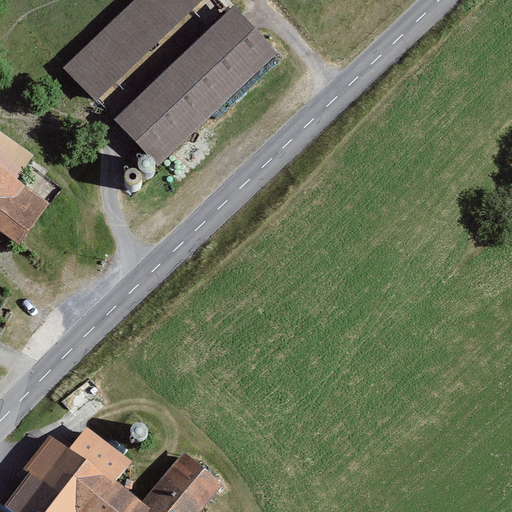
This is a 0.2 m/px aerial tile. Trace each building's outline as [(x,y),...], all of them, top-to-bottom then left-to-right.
[(202,0),(133,0),(65,67),(98,101),(202,0)] [(276,52),(231,5),(112,118),(157,165),(276,52)] [(0,130),(0,166),(15,176),(32,151),(0,130)] [(0,166),(0,231),(20,245),(50,199),(15,176),(0,166)] [(71,456),(50,441),(2,507),(9,511),(142,511),(146,507),(141,503),(112,482),(126,462),(87,433),(71,456)] [(181,448),(141,503),(146,507),(142,511),(200,511),(224,480),(181,448)]
